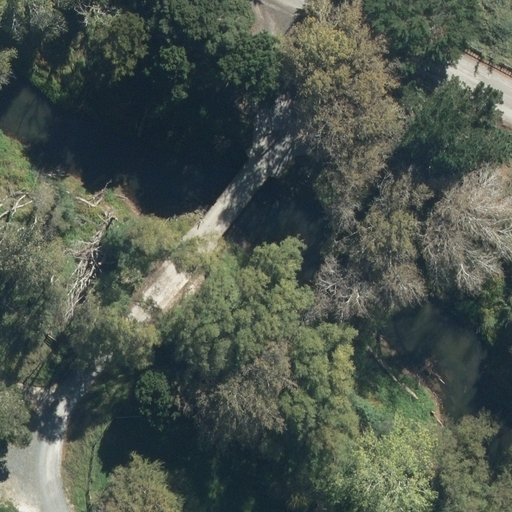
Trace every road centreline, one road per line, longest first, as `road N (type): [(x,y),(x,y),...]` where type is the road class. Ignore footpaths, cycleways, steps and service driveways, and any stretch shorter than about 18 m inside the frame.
road 1 (unclassified): [(511,192),(274,155),(216,207),(67,385),(44,447),(61,511)]
road 2 (tertiary): [(511,102),(328,0)]
